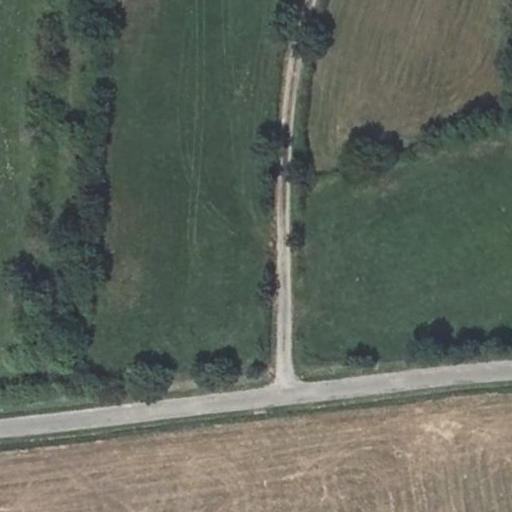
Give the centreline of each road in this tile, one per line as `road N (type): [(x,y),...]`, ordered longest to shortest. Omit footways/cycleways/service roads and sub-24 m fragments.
road 1 (unclassified): [(511,370),(0,429)]
road 2 (track): [(283,395),(290,90),(311,0)]
